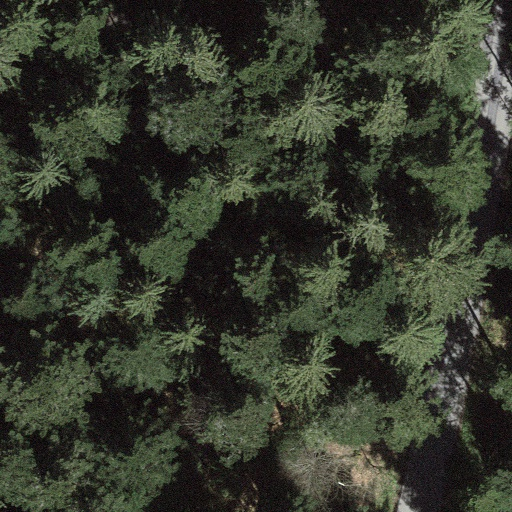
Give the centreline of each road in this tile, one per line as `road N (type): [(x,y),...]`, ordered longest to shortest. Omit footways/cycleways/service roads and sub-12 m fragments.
road 1 (unclassified): [(420,511),(511,0)]
road 2 (track): [(0,201),(106,151),(233,158),(336,227),(475,231)]
